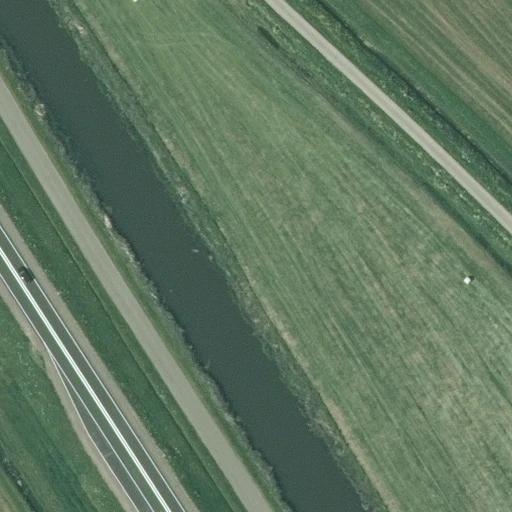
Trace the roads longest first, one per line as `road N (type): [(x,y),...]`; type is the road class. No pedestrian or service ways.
road 1 (unclassified): [(258,511),(0,96)]
road 2 (unclassified): [(273,0),(511,226)]
road 3 (trunk): [(167,511),(0,251)]
